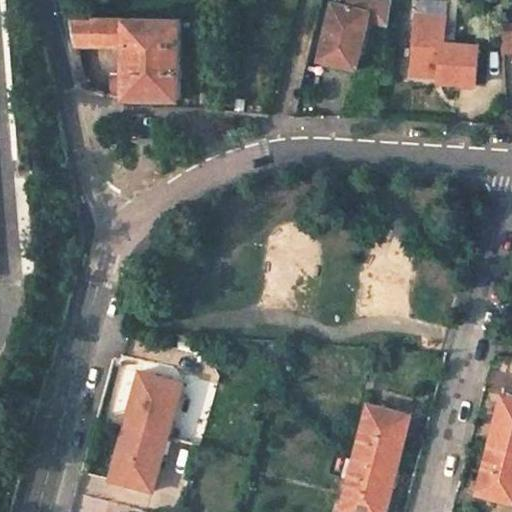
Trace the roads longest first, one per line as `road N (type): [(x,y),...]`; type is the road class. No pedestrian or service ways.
road 1 (tertiary): [(117,240),(196,180),(256,157),(316,150),(511,163)]
road 2 (residential): [(511,170),(423,511)]
road 3 (tertiary): [(117,240),(37,511)]
road 4 (unclassified): [(50,0),(90,183),(117,240)]
